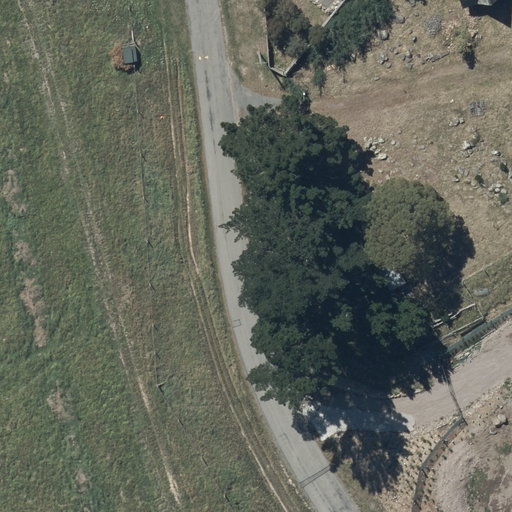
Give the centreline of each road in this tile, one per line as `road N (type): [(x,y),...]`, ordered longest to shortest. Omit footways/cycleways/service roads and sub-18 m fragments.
road 1 (unclassified): [(204,0),(246,315),(273,403),(340,511)]
road 2 (track): [(171,511),(100,327),(63,140),(14,0)]
